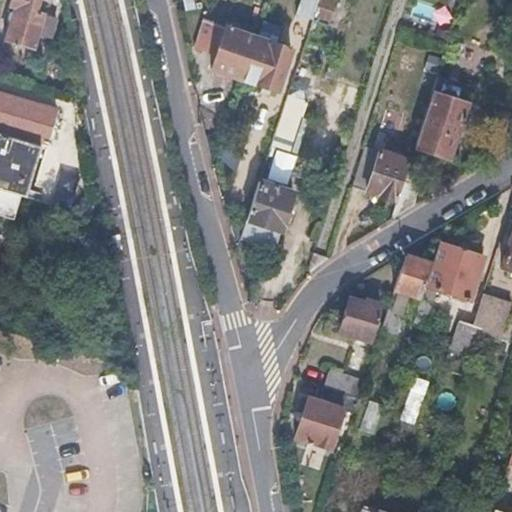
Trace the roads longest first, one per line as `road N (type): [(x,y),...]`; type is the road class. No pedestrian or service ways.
road 1 (residential): [(244,369),(154,0)]
road 2 (residential): [(244,369),(269,357),(334,273),(511,165)]
road 3 (unknown): [(282,310),(393,0)]
road 4 (residential): [(266,511),(244,369)]
